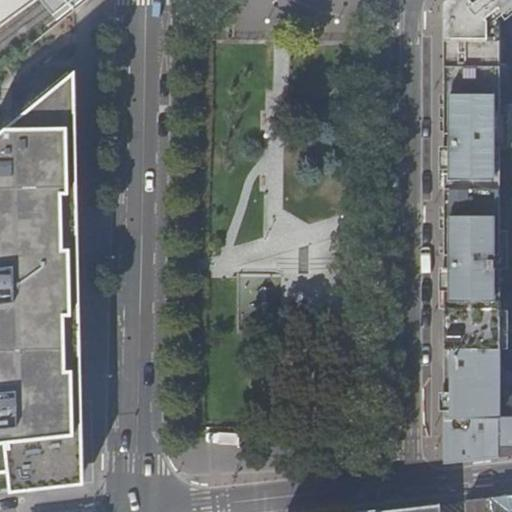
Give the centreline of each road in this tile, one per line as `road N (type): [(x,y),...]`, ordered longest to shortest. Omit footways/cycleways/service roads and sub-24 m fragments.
road 1 (tertiary): [(134,511),(148,0)]
road 2 (residential): [(409,479),(415,0)]
road 3 (tertiary): [(409,479),(162,511)]
